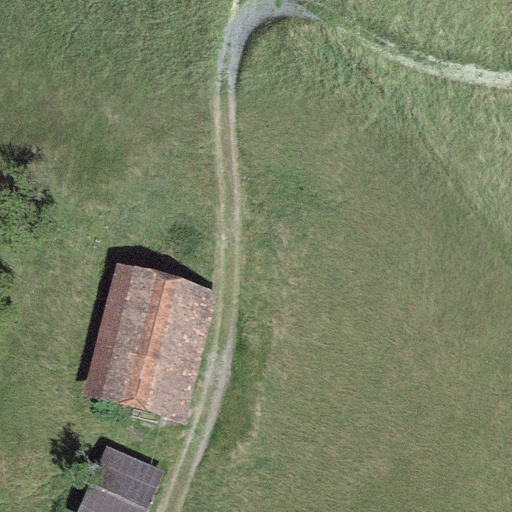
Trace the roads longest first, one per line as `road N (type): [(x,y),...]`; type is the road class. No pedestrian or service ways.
road 1 (track): [(309,0),(270,10),(246,62),(243,346),(185,511)]
road 2 (track): [(511,72),(393,40),(316,0)]
